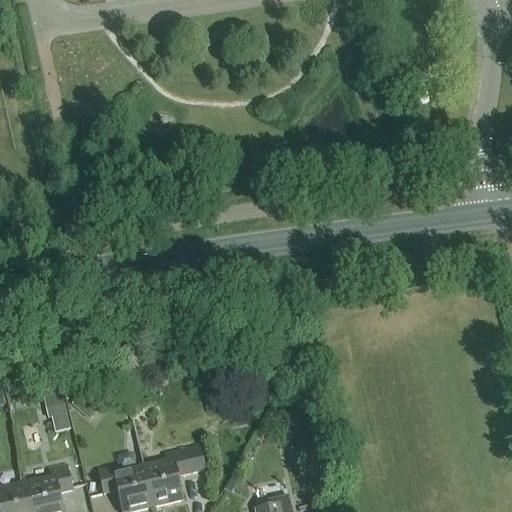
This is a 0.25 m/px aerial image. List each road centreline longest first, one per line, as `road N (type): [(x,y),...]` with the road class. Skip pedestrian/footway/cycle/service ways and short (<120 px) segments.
road 1 (secondary): [(0,285),(490,215)]
road 2 (residential): [(252,0),(46,32),(39,0)]
road 3 (residential): [(490,215),(482,137),(494,49),(480,0)]
